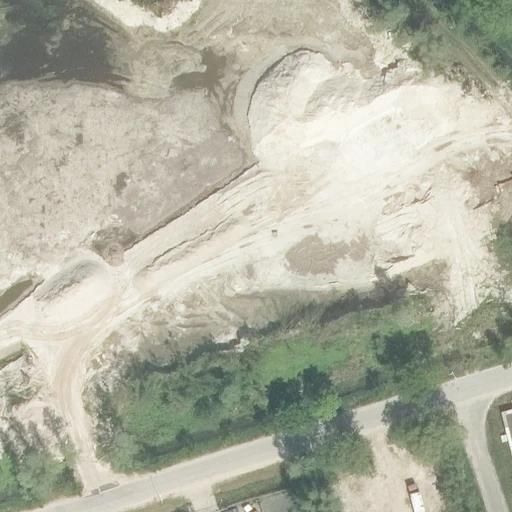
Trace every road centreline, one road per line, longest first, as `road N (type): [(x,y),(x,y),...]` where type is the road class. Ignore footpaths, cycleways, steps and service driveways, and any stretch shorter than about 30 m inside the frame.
road 1 (unclassified): [(64,511),(468,380)]
road 2 (unclassified): [(506,511),(468,380)]
